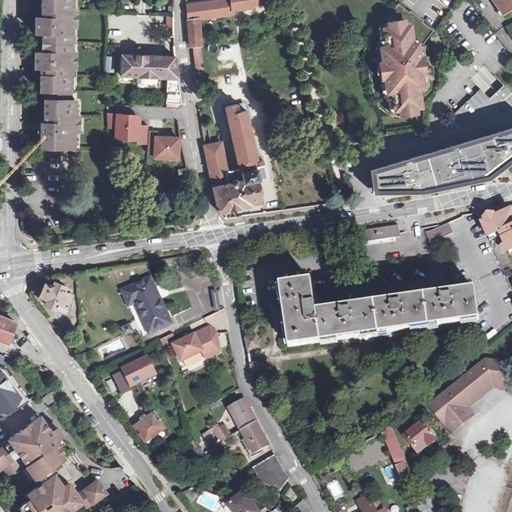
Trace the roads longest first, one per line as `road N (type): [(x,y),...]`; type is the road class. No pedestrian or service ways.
road 1 (secondary): [(217,239),(511,191)]
road 2 (residential): [(217,239),(243,380),(320,511)]
road 3 (residential): [(11,268),(8,56),(15,0)]
road 4 (residential): [(181,0),(192,122),(217,239)]
road 5 (secondary): [(11,268),(217,239)]
road 6 (tertiary): [(165,511),(62,363)]
